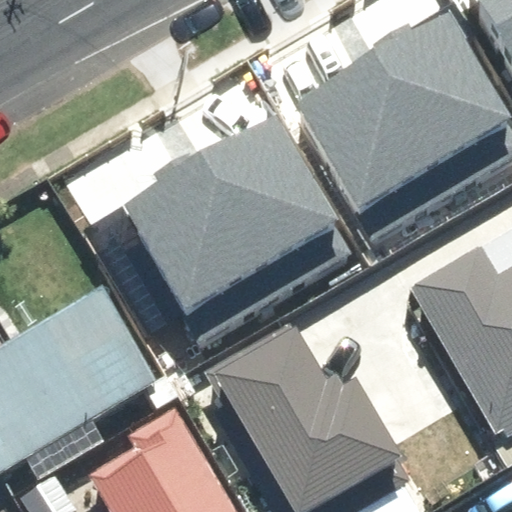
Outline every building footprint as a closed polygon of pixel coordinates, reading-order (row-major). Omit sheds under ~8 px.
[(511,0),(466,0),(511,77),(511,0)] [(511,125),(448,15),(293,105),(373,242),(511,161),(511,125)] [(117,210),(196,345),(361,251),(276,105),(153,176),(158,186),(117,210)] [(415,297),(498,441),(511,433),(511,276),(504,281),(488,255),(415,297)] [(0,370),(0,465),(16,490),(163,398),(104,305),(0,370)] [(387,481),(404,472),(359,395),(341,405),(301,340),(219,390),(293,511),(344,511),(389,485),(387,481)] [(233,511),(183,428),(91,483),(107,511),(233,511)]
